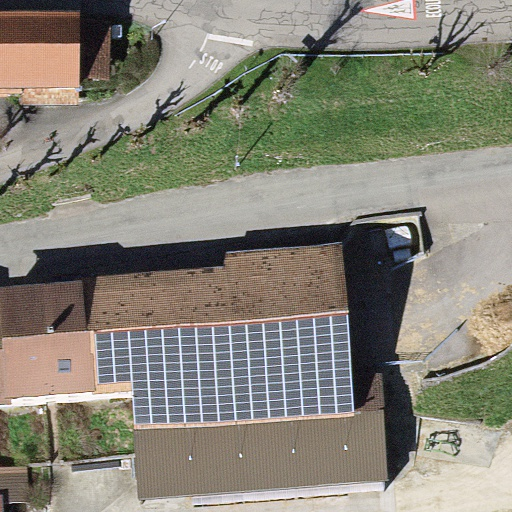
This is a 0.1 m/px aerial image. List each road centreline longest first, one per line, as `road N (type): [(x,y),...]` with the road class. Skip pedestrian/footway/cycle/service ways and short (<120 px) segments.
road 1 (tertiary): [(511,177),(0,268)]
road 2 (residential): [(511,10),(329,14),(274,5)]
